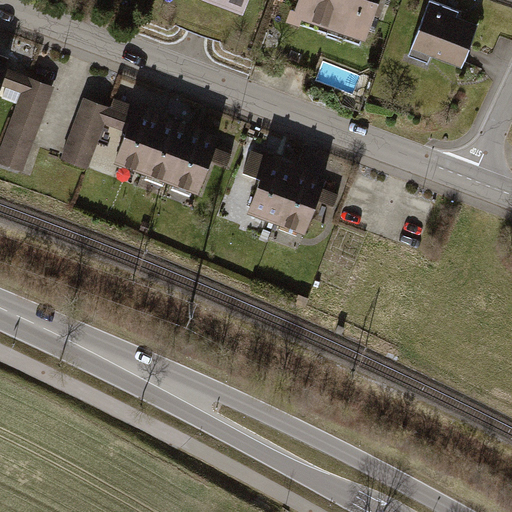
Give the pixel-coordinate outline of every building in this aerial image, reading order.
[(292,0),(278,0),(276,7),(289,11),(292,0)] [(302,0),(294,27),(333,40),(334,35),(370,46),(379,19),(386,21),(392,0),(302,0)] [(464,13),(432,0),(408,62),(430,71),(434,62),(464,74),(482,28),(462,20),(464,13)] [(11,61),(0,56),(0,88),(1,86),(22,94),(0,150),(0,165),(23,174),(57,86),(8,67),(11,61)] [(110,110),(82,100),(58,162),(86,173),(101,135),(110,110)] [(219,140),(115,100),(110,110),(101,135),(120,142),(111,167),(195,199),(210,162),(226,168),(231,154),(216,148),(219,140)] [(325,179),(253,151),(238,188),(252,193),(242,217),(300,240),(315,203),(331,209),(337,194),(322,188),(325,179)]
